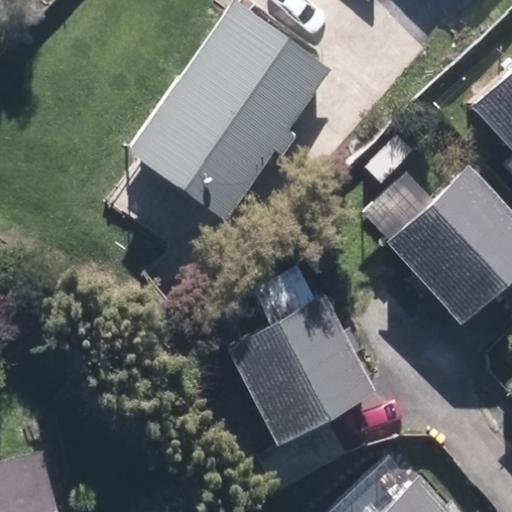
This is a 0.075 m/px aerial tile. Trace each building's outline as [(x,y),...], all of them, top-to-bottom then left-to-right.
[(332,66),(236,0),(229,0),(130,144),(230,214),(332,66)] [(511,60),(471,101),(511,142),(511,60)] [(407,168),(363,209),(465,319),(501,285),(511,296),(511,194),(476,155),(433,195),(407,168)] [(325,288),(226,338),(278,441),(377,390),(325,288)] [(61,511),(46,451),(0,462),(0,511),(61,511)] [(465,511),(423,466),(374,511),(465,511)]
